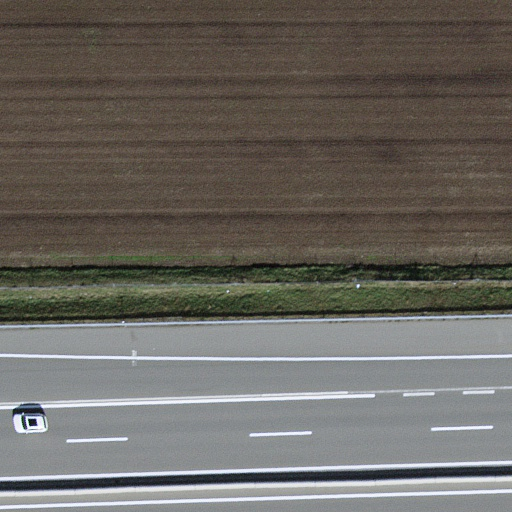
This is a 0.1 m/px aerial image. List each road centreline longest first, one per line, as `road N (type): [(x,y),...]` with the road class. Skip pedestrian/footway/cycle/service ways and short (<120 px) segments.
road 1 (motorway): [(511,424),(0,441)]
road 2 (motorway): [(511,404),(0,394)]
